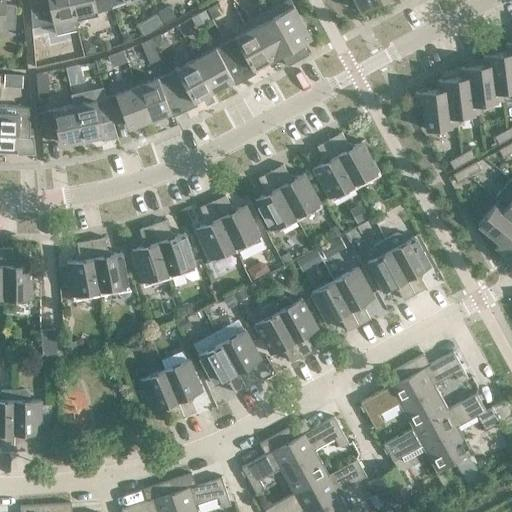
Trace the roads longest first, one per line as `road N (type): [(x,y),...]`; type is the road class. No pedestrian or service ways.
road 1 (residential): [(511,292),(220,442),(104,479),(0,484)]
road 2 (residential): [(497,0),(146,179),(44,202),(0,202)]
